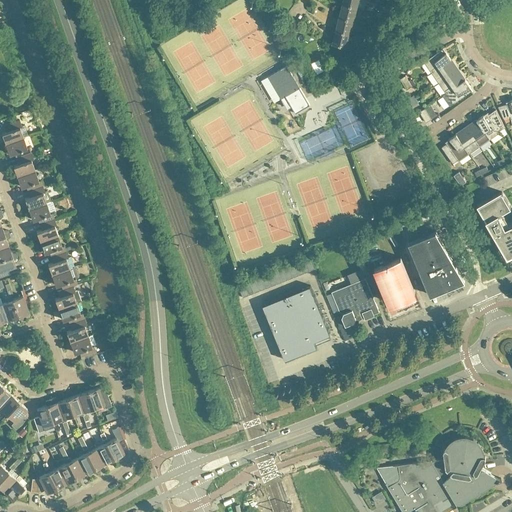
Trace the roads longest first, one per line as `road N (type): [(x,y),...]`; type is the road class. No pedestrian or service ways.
road 1 (tertiary): [(60,0),(151,266),(164,396),(186,468)]
road 2 (tertiary): [(482,347),(186,468)]
road 3 (tertiary): [(191,483),(488,365)]
road 4 (residential): [(49,511),(134,460),(135,437),(107,365)]
road 5 (residential): [(46,317),(0,175)]
road 6 (residential): [(353,348),(482,295)]
road 7 (residential): [(357,86),(468,25)]
